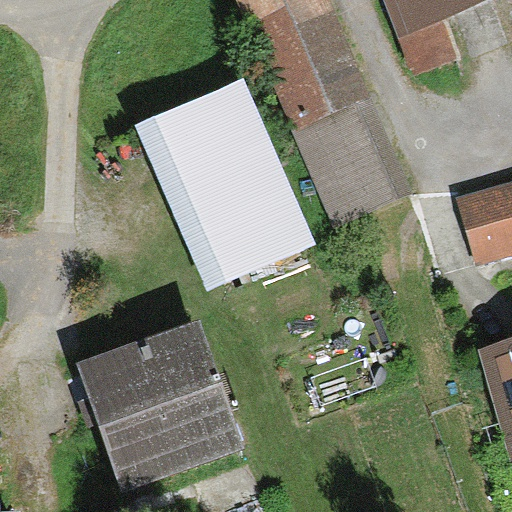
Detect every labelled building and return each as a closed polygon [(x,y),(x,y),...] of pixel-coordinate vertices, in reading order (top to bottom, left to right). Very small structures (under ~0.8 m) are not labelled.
[(321,0),(240,0),(337,242),(407,214),(321,0)] [(402,0),(413,28),(481,0),(402,0)] [(422,78),(466,62),(454,28),(410,44),(422,78)] [(231,93),(134,141),(217,309),(314,262),(231,93)] [(511,191),(458,209),(477,270),(511,258),(511,191)] [(190,333),(85,368),(130,499),(235,463),(190,333)] [(511,351),(497,356),(511,412),(511,351)] [(2,511),(0,483),(0,511),(26,511),(27,511),(13,511),(2,511)]
